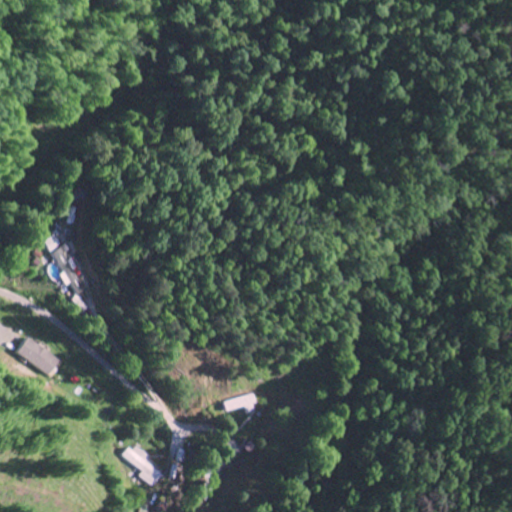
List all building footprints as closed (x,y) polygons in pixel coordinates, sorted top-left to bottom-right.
[(58,246),(51,235),(40,243),(47,253),(58,246)] [(85,291),(71,260),(66,262),(60,248),(53,252),(73,297),(85,291)] [(17,357),(52,373),(60,357),(25,340),(17,357)] [(231,412),(252,408),(254,415),(265,412),(262,395),(229,402),(231,412)] [(145,462),(148,457),(132,445),(122,457),(142,472),(139,476),(153,487),(162,475),(145,462)]
